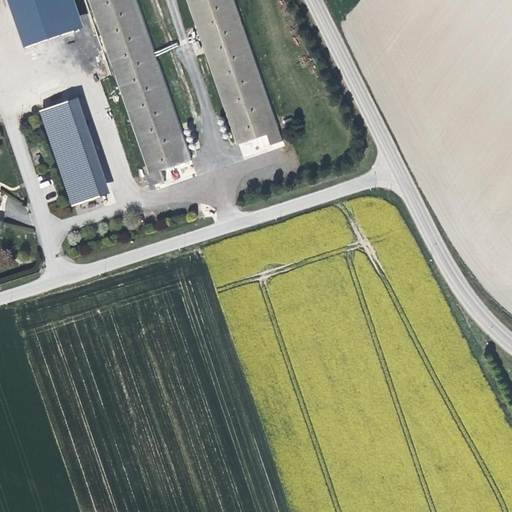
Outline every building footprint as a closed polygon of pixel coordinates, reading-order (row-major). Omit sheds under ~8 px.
[(72,0),(6,0),(24,48),(83,28),(72,0)] [(171,163),(185,159),(134,0),(88,0),(147,182),(159,178),(156,168),(171,163)] [(185,0),(232,144),(262,134),(266,144),(277,140),(231,0),(185,0)] [(37,106),(45,130),(73,121),(65,96),(37,106)] [(73,121),(45,130),(68,201),(96,192),(73,121)] [(111,181),(107,165),(102,167),(106,182),(111,181)]
